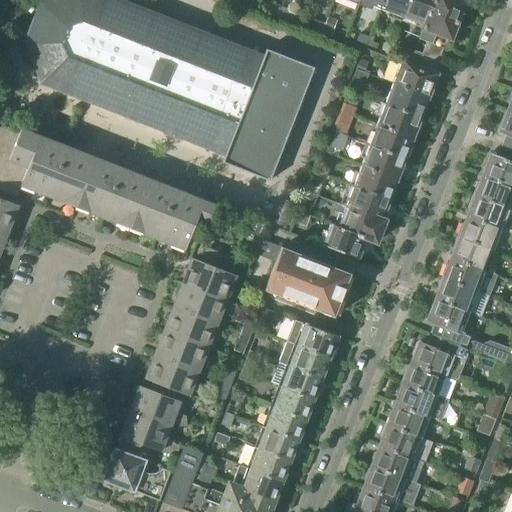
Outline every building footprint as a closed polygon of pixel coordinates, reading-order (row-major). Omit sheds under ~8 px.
[(42,82),(122,113),(224,153),(220,163),(268,181),(313,68),(265,49),(261,59),(248,54),(247,53),(137,10),(136,10),(122,5),(122,4),(111,0),(51,0),(41,4),(25,44),(42,82)] [(232,0),(231,4),(254,12),(258,1),(255,0),(232,0)] [(358,0),(358,2),(379,10),(382,0),(358,0)] [(382,0),(379,10),(401,18),(407,0),(382,0)] [(407,0),(401,18),(423,26),(433,0),(407,0)] [(433,0),(423,26),(418,39),(426,42),(421,54),(413,51),(409,62),(436,72),(440,61),(436,60),(441,48),(444,49),(461,7),(462,7),(462,6),(461,5),(459,0),(458,0),(433,0)] [(276,20),(277,16),(281,7),(271,4),(266,17),(276,20)] [(281,7),(277,16),(299,24),(302,16),(281,7)] [(328,17),(325,26),(322,33),(332,37),(338,21),(328,17)] [(301,25),(312,29),(315,22),(304,18),(301,25)] [(312,29),(322,33),(325,26),(315,22),(312,29)] [(356,41),(366,45),(369,37),(359,33),(356,41)] [(369,37),(366,45),(376,48),(379,41),(369,37)] [(395,56),(409,62),(413,51),(399,46),(395,56)] [(359,59),(356,68),(363,71),(366,62),(359,59)] [(400,62),(391,84),(426,98),(429,89),(432,88),(436,80),(434,77),(434,75),(400,62)] [(363,71),(356,68),(352,77),(364,82),(367,74),(362,72),(363,71)] [(391,84),(383,105),(418,119),(418,118),(419,117),(419,116),(422,116),(425,107),(423,104),(426,98),(391,84)] [(342,103),(339,111),(352,116),(355,108),(342,103)] [(383,105),(375,126),(410,139),(413,130),(417,130),(420,121),(418,119),(383,105)] [(352,116),(339,111),(331,131),(344,136),(344,135),(347,136),(349,130),(346,129),(352,116)] [(505,136),(500,146),(511,150),(511,114),(506,113),(503,120),(501,119),(495,135),(500,137),(501,134),(505,136)] [(375,126),(367,146),(403,160),(402,159),(403,159),(403,157),(406,157),(410,148),(408,145),(410,139),(375,126)] [(0,191),(16,198),(20,187),(33,192),(33,191),(61,202),(60,203),(74,208),(74,207),(74,208),(87,213),(115,223),(115,224),(128,229),(128,228),(128,229),(141,234),(169,245),(182,250),(184,245),(185,245),(195,220),(195,221),(195,220),(200,221),(200,222),(206,225),(211,211),(210,211),(212,206),(213,206),(214,205),(208,203),(207,204),(202,202),(203,201),(200,200),(200,201),(187,196),(188,195),(161,185),(161,186),(148,181),(149,180),(146,179),(146,180),(133,175),(133,174),(107,163),(107,164),(94,160),(94,158),(92,158),(92,159),(79,154),(79,153),(53,142),(53,143),(40,138),(40,137),(38,136),(38,137),(32,135),(33,134),(20,129),(19,130),(15,129),(12,128),(8,128),(4,127),(0,127),(0,191)] [(326,145),(324,152),(337,157),(339,149),(326,145)] [(367,146),(360,166),(394,180),(397,172),(401,171),(404,162),(403,160),(367,146)] [(485,168),(481,177),(511,188),(511,150),(500,146),(496,157),(490,154),(490,156),(487,155),(483,167),(485,168)] [(327,175),(330,168),(323,165),(321,173),(327,175)] [(360,166),(352,187),(387,200),(388,200),(387,198),(390,198),(394,189),(392,186),(394,180),(360,166)] [(471,197),(511,212),(511,188),(481,177),(479,183),(477,182),(471,197)] [(312,182),(308,193),(316,196),(321,185),(312,182)] [(352,187),(344,207),(383,222),(383,221),(379,219),(382,213),(385,212),(388,203),(387,200),(352,187)] [(316,196),(308,193),(303,204),(312,207),(316,196)] [(469,209),(465,219),(511,236),(511,234),(510,234),(511,228),(511,212),(471,197),(467,208),(469,209)] [(0,228),(7,231),(13,215),(9,214),(12,206),(16,208),(16,207),(0,200),(0,228)] [(341,215),(337,227),(336,227),(363,238),(375,243),(375,241),(378,240),(384,225),(383,222),(344,207),(337,204),(333,212),(341,215)] [(300,213),(296,224),(305,227),(309,216),(300,213)] [(461,224),(455,239),(491,253),(497,238),(508,242),(511,236),(465,219),(463,225),(461,224)] [(247,239),(256,243),(262,225),(253,222),(247,239)] [(336,227),(337,227),(329,224),(321,245),(356,259),(356,257),(359,257),(363,248),(361,245),(363,238),(336,227)] [(450,260),(484,272),(492,275),(495,254),(491,253),(455,239),(451,249),(453,250),(450,260)] [(263,291),(332,317),(349,274),(280,248),(263,291)] [(187,268),(181,284),(220,299),(220,298),(224,288),(229,290),(234,277),(229,275),(235,260),(205,249),(199,263),(191,260),(190,261),(194,262),(191,270),(187,268)] [(445,265),(440,280),(476,293),(484,272),(450,260),(447,266),(445,265)] [(437,292),(434,301),(468,313),(476,293),(440,280),(435,291),(437,292)] [(179,301),(176,309),(215,324),(220,312),(215,310),(219,299),(220,300),(220,299),(181,284),(175,300),(179,301)] [(468,313),(434,301),(432,307),(429,306),(425,318),(427,319),(426,321),(441,326),(437,337),(467,348),(470,340),(472,335),(465,320),(468,313)] [(169,315),(163,331),(202,346),(202,345),(201,345),(206,335),(211,337),(215,324),(176,309),(173,316),(169,315)] [(264,309),(261,317),(273,321),(275,314),(264,309)] [(246,317),(239,334),(249,337),(255,320),(246,317)] [(301,323),(292,345),(326,359),(327,356),(330,357),(334,347),(331,346),(335,336),(301,323)] [(161,348),(158,356),(197,371),(202,359),(197,357),(201,346),(202,347),(202,346),(163,331),(157,347),(161,348)] [(256,331),(253,338),(264,343),(267,335),(256,331)] [(249,337),(239,334),(233,351),(242,354),(249,337)] [(418,342),(418,343),(416,343),(411,355),(413,356),(410,365),(444,376),(455,381),(467,348),(437,337),(433,348),(418,342)] [(467,348),(477,352),(500,361),(511,366),(511,365),(511,350),(502,353),(499,347),(486,342),(479,345),(480,343),(470,340),(467,348)] [(278,363),(285,365),(319,378),(319,376),(322,378),(326,367),(323,366),(326,359),(292,345),(286,343),(278,363)] [(248,351),(245,359),(256,363),(259,356),(248,351)] [(144,378),(152,381),(175,390),(188,395),(188,394),(183,392),(187,382),(192,383),(197,371),(158,356),(155,363),(151,362),(144,378)] [(228,364),(221,381),(231,384),(237,367),(228,364)] [(285,365),(277,386),(311,399),(312,397),(314,398),(318,388),(315,387),(319,378),(285,365)] [(405,370),(400,384),(436,397),(447,401),(455,381),(444,376),(410,365),(407,371),(405,370)] [(240,372),(237,379),(249,384),(252,376),(240,372)] [(130,406),(128,411),(169,427),(186,427),(186,426),(185,426),(185,417),(174,413),(178,404),(178,403),(172,400),(175,390),(152,381),(149,391),(137,387),(132,401),(133,403),(132,407),(130,406)] [(231,384),(221,381),(215,398),(224,402),(231,384)] [(397,397),(394,405),(428,417),(437,421),(440,413),(431,409),(436,397),(400,384),(395,396),(397,397)] [(277,386),(269,407),(303,420),(304,417),(307,418),(310,408),(308,407),(311,399),(277,386)] [(490,392),(483,412),(496,416),(503,396),(490,392)] [(232,393),(229,400),(241,405),(244,397),(232,393)] [(389,411),(384,424),(420,438),(428,417),(394,405),(391,412),(389,411)] [(269,407),(261,427),(295,441),(296,438),(299,439),(303,429),(300,428),(303,420),(269,407)] [(119,435),(175,457),(179,446),(178,445),(178,446),(174,445),(166,436),(169,427),(128,411),(126,416),(128,417),(127,421),(124,422),(119,435)] [(225,413),(220,425),(228,428),(233,416),(225,413)] [(475,431),(487,436),(488,436),(494,419),(481,415),(475,431)] [(493,439),(509,445),(511,435),(511,426),(499,422),(493,439)] [(382,438),(379,446),(412,459),(423,463),(431,442),(420,438),(384,424),(380,437),(382,438)] [(261,427),(253,448),(287,461),(288,458),(291,460),(295,449),(292,448),(295,441),(261,427)] [(217,434),(214,441),(226,446),(228,438),(217,434)] [(175,457),(119,435),(114,450),(113,450),(107,466),(109,467),(108,471),(106,470),(102,480),(112,484),(113,482),(116,483),(118,486),(132,492),(132,491),(158,501),(175,457)] [(162,503),(186,511),(216,511),(220,505),(221,503),(223,496),(206,490),(209,483),(208,483),(210,478),(211,479),(214,468),(207,465),(210,458),(203,455),(211,436),(201,436),(195,452),(183,447),(162,503)] [(509,446),(493,440),(486,459),(502,464),(509,446)] [(374,452),(368,467),(404,480),(412,459),(379,446),(376,453),(374,452)] [(253,448),(245,469),(279,482),(280,479),(283,480),(287,470),(284,469),(287,461),(253,448)] [(478,461),(468,457),(463,470),(473,474),(478,461)] [(479,478),(488,482),(494,466),(485,462),(479,478)] [(228,484),(227,486),(271,503),(272,500),(275,501),(279,491),(276,490),(279,482),(245,469),(238,466),(231,485),(228,484)] [(366,479),(362,488),(396,501),(404,480),(368,467),(364,479),(366,479)] [(470,482),(460,478),(455,493),(465,496),(470,482)] [(474,496),(482,499),(487,486),(478,483),(474,496)] [(227,486),(223,496),(221,503),(220,505),(238,511),(270,511),(272,508),(269,507),(271,503),(227,486)] [(357,494),(352,508),(362,511),(391,511),(396,501),(362,488),(360,495),(357,494)] [(448,511),(459,511),(463,502),(453,498),(448,511)]
